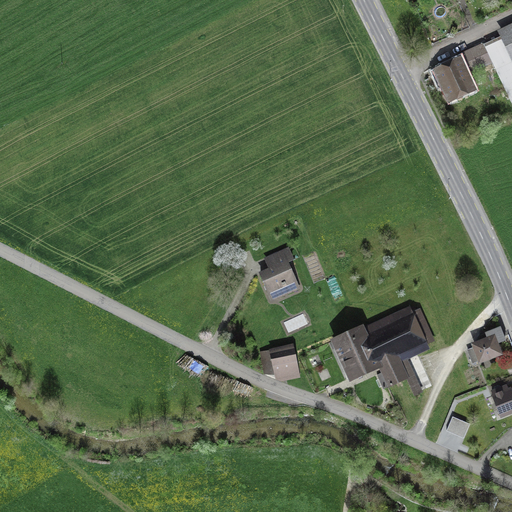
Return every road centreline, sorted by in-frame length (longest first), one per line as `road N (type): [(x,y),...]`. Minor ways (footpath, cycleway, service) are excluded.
road 1 (unclassified): [(511,482),(259,380),(0,249)]
road 2 (secondary): [(400,72),(511,309)]
road 3 (track): [(416,439),(460,345),(506,294)]
road 4 (residential): [(400,72),(511,14)]
